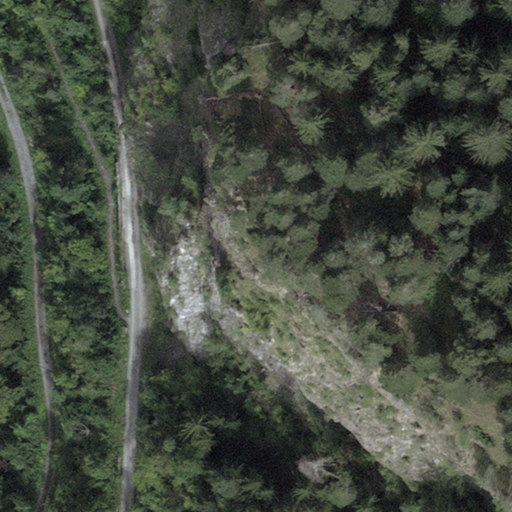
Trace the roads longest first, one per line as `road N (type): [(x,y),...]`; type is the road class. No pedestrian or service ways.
road 1 (track): [(0,78),(25,146),(51,416),(40,511)]
road 2 (track): [(129,333),(121,127),(97,0)]
road 3 (track): [(129,333),(121,511)]
